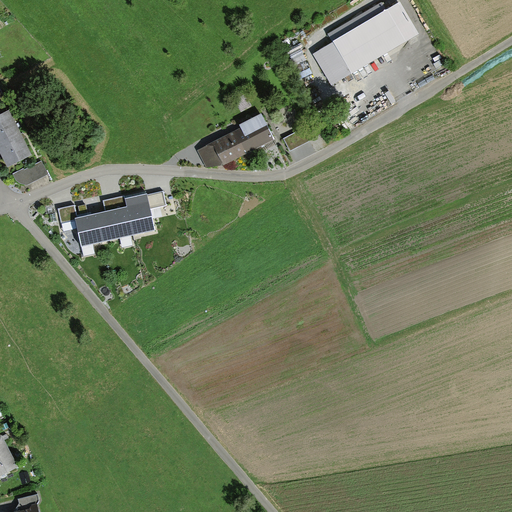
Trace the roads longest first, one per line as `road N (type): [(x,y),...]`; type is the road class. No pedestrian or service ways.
road 1 (residential): [(14,204),(109,170),(287,175),(511,43)]
road 2 (residential): [(14,204),(274,511)]
